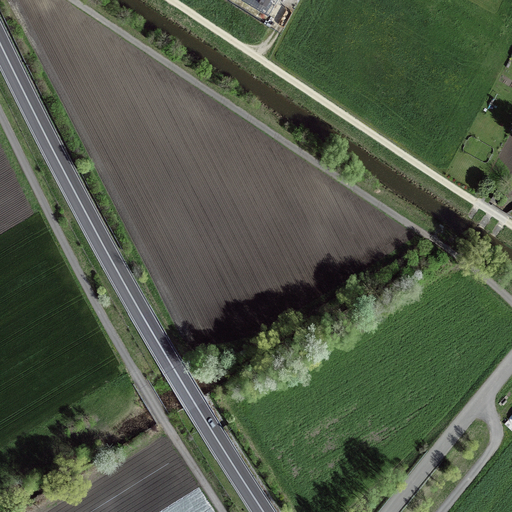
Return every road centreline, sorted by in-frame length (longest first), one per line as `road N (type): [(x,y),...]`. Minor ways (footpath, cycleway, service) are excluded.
road 1 (trunk): [(263,511),(144,319),(0,43)]
road 2 (track): [(511,300),(73,0)]
road 3 (track): [(0,112),(109,328),(223,511)]
road 4 (track): [(170,0),(511,224)]
road 5 (unclassified): [(511,360),(389,511)]
road 6 (track): [(481,399),(497,436),(440,511)]
